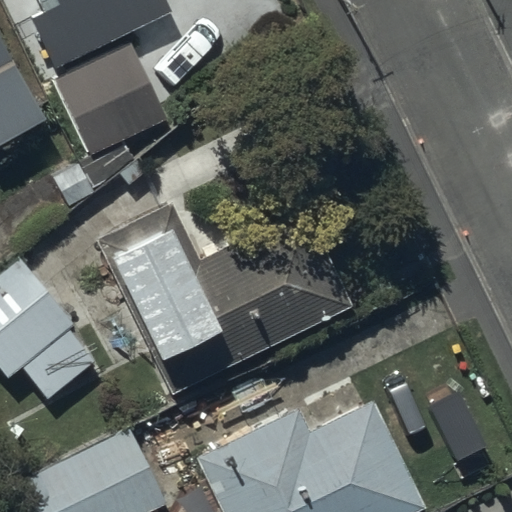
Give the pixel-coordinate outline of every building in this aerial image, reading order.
[(164,16),(156,0),(25,0),(36,20),(24,26),(50,75),(164,16)] [(156,122),(122,47),(50,80),(85,155),(156,122)] [(0,142),(38,121),(0,55),(0,142)] [(163,206),(89,241),(100,262),(95,264),(146,367),(150,365),(165,396),(344,306),(295,208),(231,239),(198,173),(157,194),(163,206)] [(67,329),(12,262),(0,271),(0,379),(1,381),(14,370),(39,401),(85,364),(61,334),(67,329)] [(412,511),(416,510),(364,403),(298,434),(288,414),(190,462),(214,511),(412,511)] [(124,426),(10,483),(24,511),(151,511),(163,506),(124,426)]
